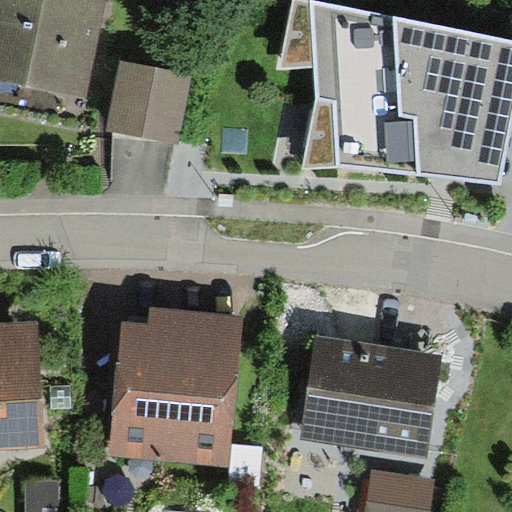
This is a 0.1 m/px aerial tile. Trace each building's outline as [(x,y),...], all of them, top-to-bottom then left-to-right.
[(82,0),(0,0),(0,72),(69,84),(82,0)] [(511,119),(511,45),(300,5),(289,62),(331,70),(314,158),(498,194),(511,119)] [(185,61),(127,51),(115,123),(173,133),(185,61)] [(238,312),(114,302),(103,433),(227,443),(238,312)] [(25,308),(0,309),(0,416),(33,414),(25,308)] [(425,333),(308,323),(299,430),(415,441),(425,333)]
